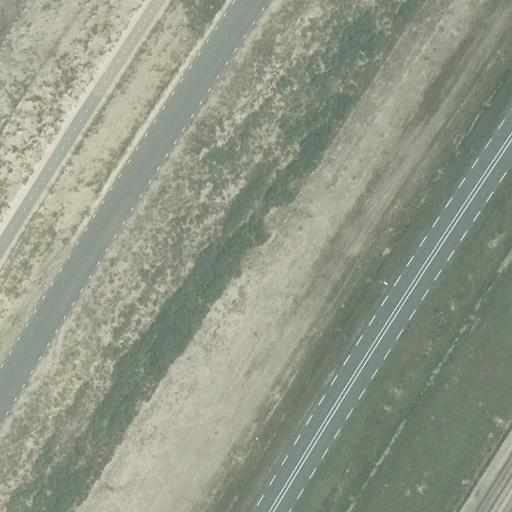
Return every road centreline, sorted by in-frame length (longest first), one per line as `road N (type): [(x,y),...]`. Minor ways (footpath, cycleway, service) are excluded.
road 1 (unclassified): [(251,0),(0,398)]
road 2 (secondary): [(511,136),(270,511)]
